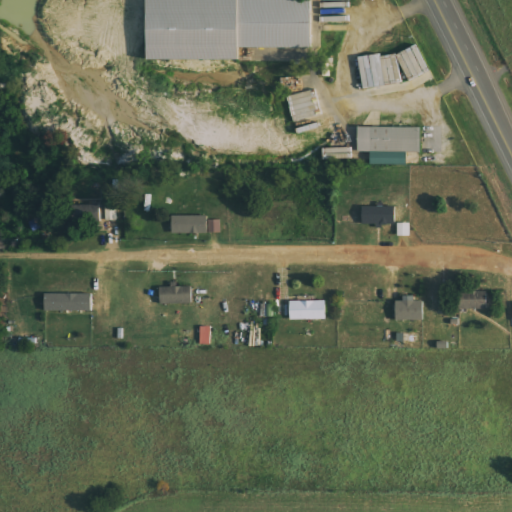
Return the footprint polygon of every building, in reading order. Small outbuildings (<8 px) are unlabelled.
[(156,11),(156,75),(247,75),(247,60),(321,60),(321,11),(156,11)] [(408,165),(409,152),(423,153),(423,128),(360,127),(360,152),(372,152),(372,165),(408,165)] [(353,148),(324,148),(324,160),(353,159),(353,148)] [(72,205),(72,222),(102,221),(102,204),(72,205)] [(397,225),(397,207),(364,206),(364,224),(397,225)] [(107,221),(118,221),(118,208),(107,208),(107,221)] [(209,216),(174,215),(174,233),(208,234),(209,216)] [(30,223),(34,231),(46,226),(42,218),(30,223)] [(222,220),(210,220),(209,233),(221,233),(222,220)] [(411,236),(411,223),(399,223),(399,236),(411,236)] [(193,287),(177,287),(177,285),(161,286),(162,305),(194,303),(193,287)] [(489,292),(459,292),(459,309),(489,309),(489,292)] [(47,311),(94,311),(94,294),(47,294),(47,311)] [(327,319),(327,301),(292,302),(292,319),(327,319)] [(425,320),(425,301),(398,301),(398,320),(425,320)] [(201,344),(212,345),(213,327),(202,327),(201,344)]
